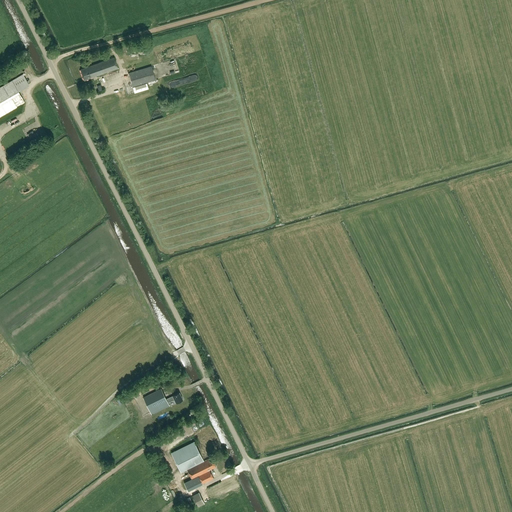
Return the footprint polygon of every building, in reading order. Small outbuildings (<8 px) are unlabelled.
[(158,62),(192,52),(190,44),(156,54),(158,62)] [(118,69),(117,68),(118,68),(114,57),(80,69),(84,80),(116,69),(116,70),(118,69)] [(142,69),(129,73),(133,87),(156,80),(151,66),(150,67),(142,69)] [(17,89),(28,83),(23,74),(11,81),(0,87),(0,116),(17,107),(16,106),(24,102),(17,89)] [(35,142),(40,139),(36,133),(34,134),(33,131),(27,134),(29,139),(32,137),(35,142)] [(176,403),(182,400),(179,392),(172,396),(172,397),(166,399),(161,389),(143,398),(152,415),(169,406),(168,403),(174,400),(176,403)] [(194,442),(171,453),(181,472),(187,469),(192,479),(184,483),(188,491),(199,485),(213,478),(209,469),(215,466),(211,458),(207,461),(206,460),(203,461),(194,442)]
